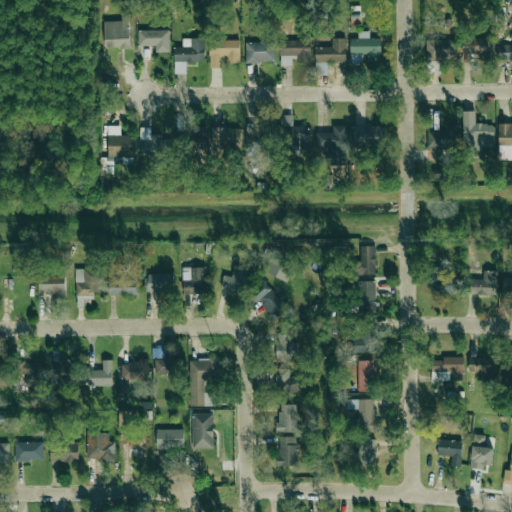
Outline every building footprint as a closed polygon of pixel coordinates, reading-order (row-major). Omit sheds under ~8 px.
[(129,48),(128,14),(121,14),(121,21),(103,21),(104,49),(129,48)] [(138,46),(155,46),(156,52),(170,52),(170,30),(138,30),(138,46)] [(381,38),(370,38),(369,32),(358,32),(358,38),(351,38),(351,54),(367,54),(367,61),(381,61),(381,38)] [(204,38),(183,38),(183,47),(174,47),(174,62),(204,61),(204,38)] [(346,38),(332,39),(332,47),(315,47),(315,63),(346,62),(346,38)] [(462,56),(491,56),(490,38),(461,38),(462,56)] [(454,39),(426,40),(427,59),(454,59),(454,39)] [(239,40),(209,40),(210,68),(225,68),(225,64),(240,63),(239,40)] [(280,40),(281,66),(294,66),(294,63),(310,62),(310,40),(280,40)] [(246,63),(275,62),(275,41),(246,42),(246,63)] [(463,149),(494,150),(494,124),(476,124),(476,111),(464,111),(463,149)] [(312,146),(311,127),(293,127),(293,115),(281,116),(282,147),(312,146)] [(246,149),(260,150),(261,124),(247,123),(246,149)] [(511,123),(498,124),(499,146),(511,145),(511,123)] [(427,132),(428,147),(459,147),(458,124),(445,124),(445,132),(427,132)] [(316,132),(316,149),(327,150),(326,164),(347,165),(347,126),(333,125),(333,133),(316,132)] [(107,157),(135,157),(135,135),(120,135),(120,126),(107,126),(107,157)] [(353,145),(382,146),(382,126),(354,126),(353,145)] [(205,147),(206,127),(191,127),(190,146),(205,147)] [(242,147),(241,127),(212,129),(213,148),(242,147)] [(140,155),(170,155),(170,139),(162,139),(162,134),(151,135),(150,128),(139,128),(140,155)] [(113,158),(102,157),(102,170),(106,170),(106,174),(112,174),(113,158)] [(434,181),(447,181),(448,167),(434,167),(434,181)] [(376,246),(361,245),(360,261),(354,261),(354,273),(375,274),(376,246)] [(266,272),(287,281),(295,263),(284,258),(287,252),(276,247),(266,272)] [(231,277),(224,275),(220,289),(243,295),(250,269),(235,264),(231,277)] [(205,267),(182,268),(183,293),(206,292),(205,267)] [(433,293),(458,294),(459,269),(433,268),(433,293)] [(76,295),(100,295),(99,269),(75,270),(76,295)] [(497,271),(484,271),(483,280),(467,279),(467,294),(496,295),(497,271)] [(174,274),(144,275),(144,292),(174,292),(174,274)] [(65,294),(65,276),(39,275),(38,294),(65,294)] [(138,295),(137,276),(108,277),(109,296),(138,295)] [(511,278),(503,278),(502,292),(511,292),(511,278)] [(375,281),(358,281),(359,312),(376,312),(375,281)] [(276,320),(289,306),(263,282),(250,296),(276,320)] [(376,353),(377,329),(362,329),(362,339),(353,339),(353,352),(376,353)] [(294,358),(295,336),(278,335),(277,357),(294,358)] [(164,358),(164,349),(152,349),(153,358),(164,358)] [(464,357),(442,357),(442,360),(431,361),(432,382),(464,381),(464,357)] [(497,358),(469,357),(469,372),(476,372),(476,379),(496,380),(497,358)] [(184,358),(154,360),(154,375),(185,373),(184,358)] [(190,358),(190,406),(212,406),(212,393),(204,393),(204,378),(220,379),(220,359),(190,358)] [(112,360),(102,360),(103,370),(88,370),(88,387),(112,386),(112,360)] [(374,361),(359,360),(358,391),(374,392),(374,361)] [(70,378),(70,361),(52,361),(52,377),(70,378)] [(122,361),(121,379),(147,380),(148,362),(122,361)] [(25,387),(41,386),(40,362),(18,362),(18,374),(25,374),(25,387)] [(303,392),(302,376),(290,377),(289,370),(274,370),(275,393),(303,392)] [(127,385),(118,385),(118,397),(127,397),(127,385)] [(375,399),(347,399),(347,409),(355,409),(356,429),(376,428),(375,399)] [(279,432),(298,432),(297,404),(278,405),(279,432)] [(119,426),(132,426),(132,410),(119,411),(119,426)] [(192,448),(213,449),(214,413),(193,413),(192,448)] [(184,429),(157,429),(157,448),(184,448),(184,429)] [(109,433),(86,433),(87,461),(115,460),(115,442),(109,442),(109,433)] [(492,465),(493,448),(484,448),(484,435),(472,434),(471,468),(484,469),(484,465),(492,465)] [(297,436),(278,437),(279,466),(298,465),(297,436)] [(143,447),(142,438),(129,440),(130,445),(121,446),(122,458),(144,455),(143,447)] [(374,439),(358,440),(359,466),(375,465),(374,439)] [(461,466),(462,441),(438,439),(437,455),(451,456),(451,466),(461,466)] [(44,442),(15,442),(15,461),(44,461),(44,442)] [(9,443),(0,443),(0,463),(9,463),(9,443)] [(78,443),(50,444),(51,462),(78,461),(78,443)] [(510,470),(504,470),(503,484),(511,484),(511,449),(510,470)]
